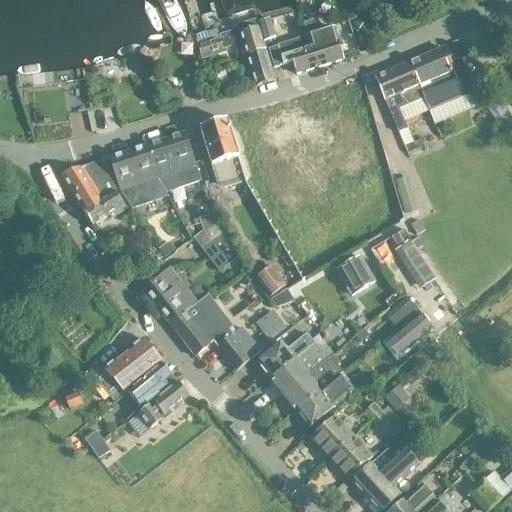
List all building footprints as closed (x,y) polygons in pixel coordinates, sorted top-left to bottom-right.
[(344,0),(342,1),(348,20),(353,18),(358,32),(368,29),(361,7),(358,8),(355,0),(344,0)] [(271,20),(259,25),(266,43),(278,39),(271,20)] [(242,44),(255,85),(255,87),(275,80),(259,29),(258,29),(256,22),(236,28),(237,30),(220,36),(219,30),(194,37),(200,57),(242,44)] [(328,65),(343,60),(333,31),(322,34),(325,44),(323,46),(328,65)] [(322,34),(308,38),(312,49),(301,52),(307,71),(328,65),(323,46),(325,44),(322,34)] [(308,38),(290,43),(269,50),(274,68),(292,62),(296,74),(307,71),(301,52),(312,49),(308,38)] [(408,64),(423,100),(429,112),(464,98),(443,49),(408,64)] [(423,100),(408,64),(375,78),(398,134),(407,130),(399,110),(423,100)] [(245,181),(227,120),(200,129),(215,180),(223,178),(226,187),(245,181)] [(196,170),(184,134),(148,145),(160,182),(196,170)] [(160,182),(148,145),(110,157),(123,194),(132,210),(168,198),(160,182)] [(119,191),(100,162),(62,177),(74,196),(83,191),(85,194),(94,188),(102,200),(119,191)] [(83,191),(74,196),(93,225),(113,213),(116,217),(130,208),(119,191),(102,200),(94,188),(85,194),(83,191)] [(195,239),(202,248),(223,232),(218,222),(195,239)] [(398,250),(412,242),(411,240),(406,231),(392,239),(398,250)] [(236,259),(223,232),(202,248),(219,271),(236,259)] [(175,253),(170,245),(160,251),(165,260),(175,253)] [(437,287),(410,248),(395,259),(422,297),(437,287)] [(369,288),(354,263),(338,272),(347,288),(354,285),(359,294),(369,288)] [(285,287),(271,268),(255,280),(269,299),(285,287)] [(143,291),(168,324),(197,302),(170,270),(143,291)] [(319,293),(331,284),(321,272),(309,281),(319,293)] [(408,304),(398,292),(386,302),(396,314),(408,304)] [(206,295),(197,302),(168,324),(195,358),(213,343),(236,371),(261,351),(242,328),(233,335),(229,330),(233,328),(206,295)] [(420,316),(386,343),(398,357),(432,330),(420,316)] [(44,323),(35,331),(43,340),(52,331),(44,323)] [(270,380),(313,346),(315,345),(306,335),(287,351),(282,345),(258,364),(270,380)] [(123,393),(126,391),(161,362),(142,339),(126,351),(128,353),(117,362),(115,360),(103,369),(119,388),(123,393)] [(270,380),(283,396),(333,357),(325,347),(318,353),(313,346),(270,380)] [(283,396),(296,412),(340,377),(337,373),(330,378),(325,372),(327,369),(329,372),(339,364),(333,357),(283,396)] [(126,391),(141,410),(177,383),(161,362),(126,391)] [(296,412),(309,428),(356,391),(343,374),(340,377),(296,412)] [(177,383),(141,410),(137,414),(148,429),(159,420),(162,423),(172,416),(168,411),(188,396),(177,383)] [(394,407),(406,397),(397,386),(385,397),(394,407)] [(78,396),(66,402),(69,408),(81,402),(78,396)] [(366,410),(374,418),(380,412),(373,404),(366,410)] [(388,420),(380,412),(374,418),(381,426),(388,420)] [(312,439),(330,459),(353,438),(334,418),(312,439)] [(86,441),(92,450),(105,442),(98,432),(86,441)] [(371,458),(353,438),(330,459),(348,478),(371,458)] [(105,442),(92,450),(98,459),(111,451),(105,442)] [(352,483),(366,498),(410,458),(402,449),(395,456),(389,450),(352,483)] [(410,458),(366,498),(378,511),(382,511),(399,496),(393,490),(418,467),(410,458)] [(511,472),(502,481),(510,490),(511,488),(511,472)] [(510,490),(502,481),(495,474),(486,481),(502,498),(510,490)] [(480,511),(489,511),(500,502),(481,482),(466,496),(480,511)] [(421,511),(435,500),(423,486),(406,502),(404,499),(390,511),(421,511)] [(446,511),(435,500),(421,511),(446,511)]
